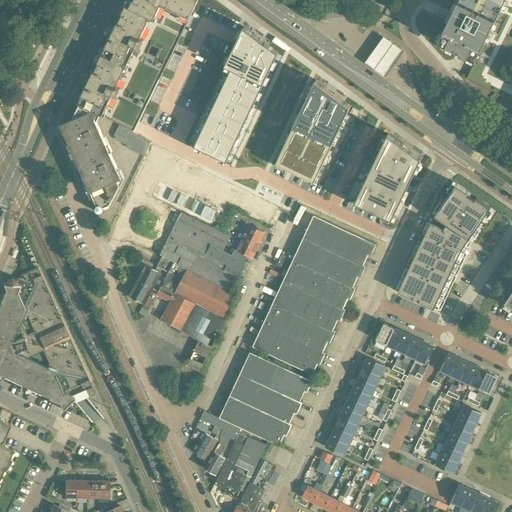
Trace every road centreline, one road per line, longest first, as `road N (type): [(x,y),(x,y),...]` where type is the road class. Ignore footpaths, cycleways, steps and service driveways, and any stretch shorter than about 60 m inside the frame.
road 1 (residential): [(401,241),(256,172),(231,172),(175,144),(187,118),(164,108),(203,23),(230,36)]
road 2 (unclassified): [(163,419),(66,186)]
road 3 (unclassified): [(163,419),(196,408),(286,217)]
road 4 (secondary): [(448,141),(257,0)]
road 5 (tertiary): [(0,215),(99,0)]
road 6 (unclassified): [(279,507),(373,300)]
road 7 (tertiary): [(85,0),(0,191)]
road 8 (unclassified): [(448,141),(463,115),(462,98),(408,35),(404,16),(414,0)]
road 9 (residential): [(511,363),(373,300)]
road 10 (residential): [(143,511),(117,453),(64,429)]
